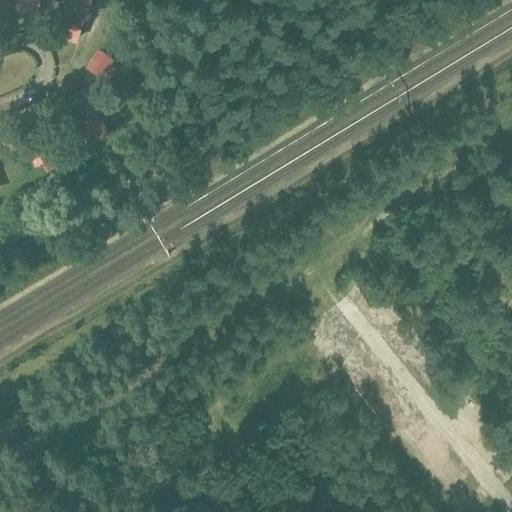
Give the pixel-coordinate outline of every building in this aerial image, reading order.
[(38,13),(40,0),(17,0),(16,10),(38,13)] [(76,42),(92,0),(68,0),(55,34),(76,42)] [(143,81),(100,49),(86,67),(129,99),(143,81)] [(110,136),(87,88),(66,98),(89,146),(110,136)] [(68,161),(43,114),(23,124),(47,171),(68,161)] [(311,377),(297,360),(227,417),(241,434),(311,377)]
